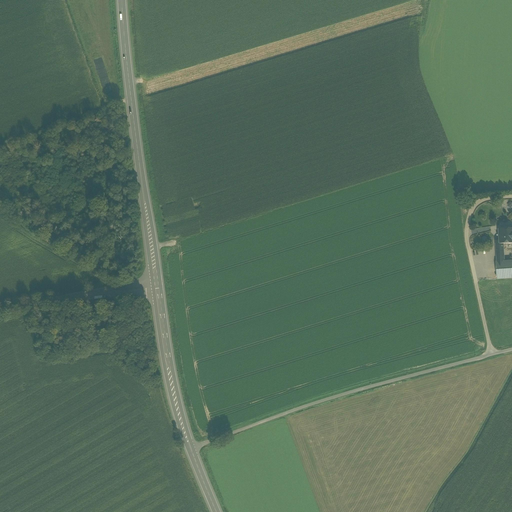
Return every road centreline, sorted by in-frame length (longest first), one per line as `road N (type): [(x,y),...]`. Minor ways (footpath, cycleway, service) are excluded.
road 1 (unclassified): [(190,448),(330,398),(511,349)]
road 2 (secondary): [(156,285),(121,0)]
road 3 (secondary): [(190,448),(156,285)]
road 4 (unclassified): [(0,310),(156,285)]
